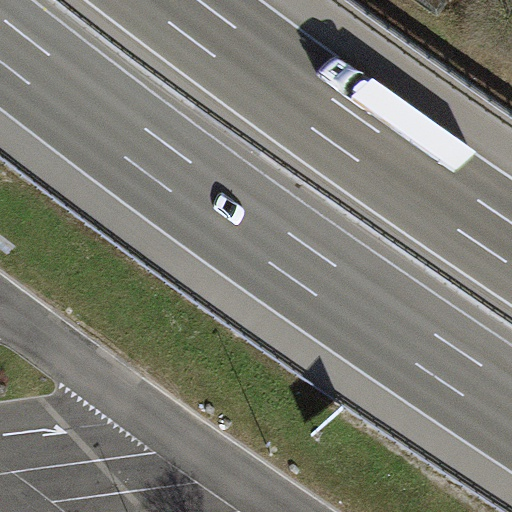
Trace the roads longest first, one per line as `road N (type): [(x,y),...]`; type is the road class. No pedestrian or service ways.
road 1 (motorway): [(0,39),(198,192),(511,410)]
road 2 (motorway): [(511,240),(171,0)]
